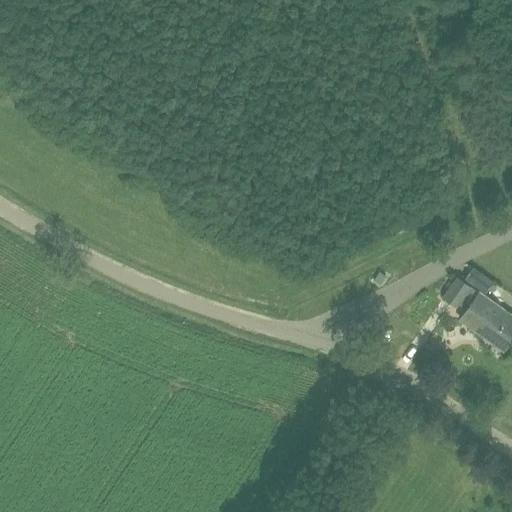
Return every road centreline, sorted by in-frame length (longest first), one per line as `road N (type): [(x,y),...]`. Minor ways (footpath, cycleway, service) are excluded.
road 1 (unclassified): [(331,344),(143,285),(0,206)]
road 2 (unclassified): [(331,344),(386,300),(511,230)]
road 3 (unclassified): [(297,511),(392,365)]
road 4 (unclassified): [(511,450),(392,365)]
